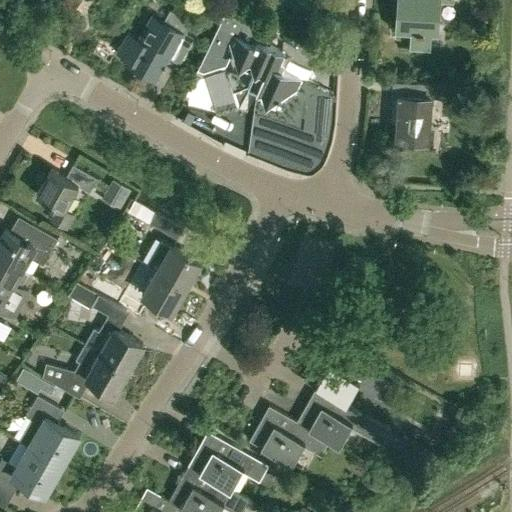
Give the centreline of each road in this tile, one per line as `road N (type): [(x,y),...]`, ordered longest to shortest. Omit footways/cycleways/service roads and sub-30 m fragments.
road 1 (residential): [(94,511),(291,195)]
road 2 (residential): [(291,195),(47,64)]
road 3 (residential): [(331,209),(355,0)]
road 4 (residential): [(511,234),(331,209)]
